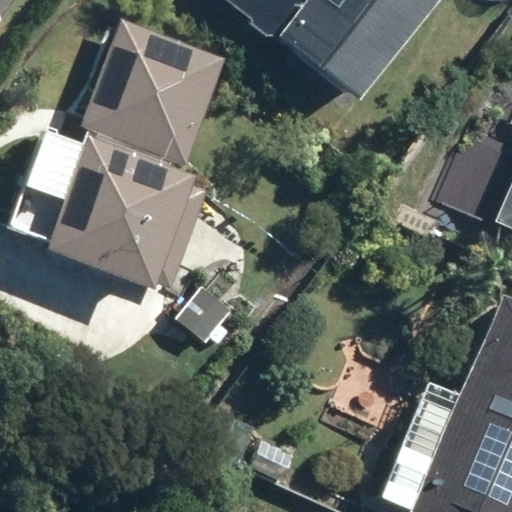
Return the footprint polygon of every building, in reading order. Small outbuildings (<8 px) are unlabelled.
[(219,0),(346,98),(422,0),(219,0)] [(219,58),(114,22),(71,148),(39,137),(22,189),(56,201),(39,249),(162,291),(200,178),(180,172),(219,58)] [(511,175),(491,225),(509,233),(493,271),(511,279),(511,175)] [(230,314),(198,284),(167,318),(198,347),(230,314)] [(511,511),(511,305),(491,297),(451,393),(423,381),(369,511),(511,511)]
